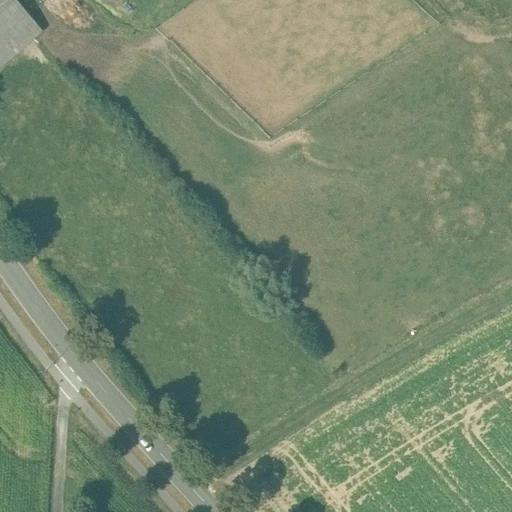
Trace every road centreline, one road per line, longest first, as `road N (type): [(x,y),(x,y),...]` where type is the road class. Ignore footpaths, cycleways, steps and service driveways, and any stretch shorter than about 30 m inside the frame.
road 1 (tertiary): [(83,371),(211,511)]
road 2 (residential): [(58,511),(65,404),(83,371)]
road 3 (tertiary): [(0,257),(83,371)]
